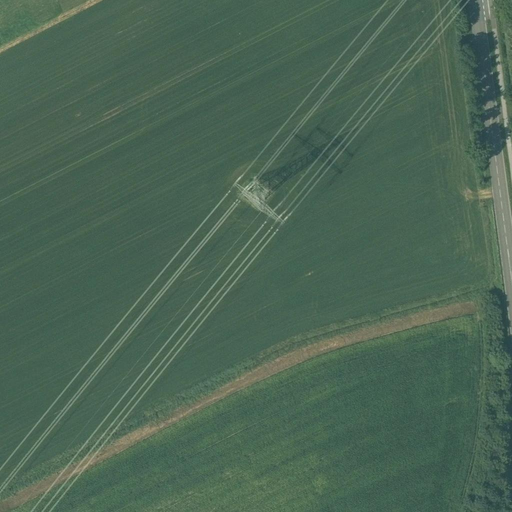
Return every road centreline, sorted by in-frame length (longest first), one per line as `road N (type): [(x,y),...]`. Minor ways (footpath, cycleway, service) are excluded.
road 1 (track): [(0,484),(282,343),(511,285)]
road 2 (primary): [(474,0),(511,288)]
